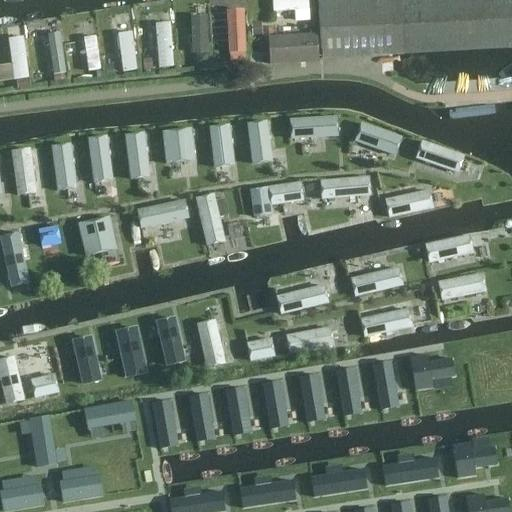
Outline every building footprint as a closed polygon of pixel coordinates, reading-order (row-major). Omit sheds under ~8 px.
[(308,0),(272,0),(273,14),(294,12),(294,23),(310,22),(308,0)] [(511,0),(316,0),(320,61),(391,57),(511,50),(511,0)] [(244,9),(227,10),(229,62),(246,61),(244,9)] [(207,16),(191,16),(192,53),(208,53),(207,16)] [(155,24),(158,68),(174,67),(170,22),(155,24)] [(262,36),(261,22),(251,23),(252,37),(262,36)] [(117,33),(122,73),(137,71),(132,31),(117,33)] [(60,32),(46,34),(53,84),(65,82),(64,74),(66,74),(60,32)] [(317,62),(315,35),(268,38),(270,65),(317,62)] [(30,88),(23,36),(7,38),(8,41),(4,41),(5,51),(9,51),(11,64),(0,65),(0,81),(13,80),(13,81),(16,80),(17,90),(30,88)] [(96,36),(83,38),(88,72),(95,71),(96,79),(102,78),(101,70),(100,70),(96,36)] [(152,70),(151,59),(142,60),(143,71),(152,70)] [(113,64),(105,65),(106,77),(114,76),(113,64)] [(289,122),(291,140),(337,137),(336,119),(289,122)] [(253,166),(271,163),(265,123),(247,125),(253,166)] [(401,139),(361,125),(355,143),(395,157),(401,139)] [(215,169),(233,167),(228,127),(210,129),(215,169)] [(190,130),(162,134),(166,165),(180,164),(179,156),(193,155),(190,130)] [(142,135),(125,137),(131,181),(148,179),(142,135)] [(88,141),(94,184),(111,182),(105,139),(88,141)] [(421,143),(416,160),(457,175),(463,158),(421,143)] [(75,190),(69,146),(52,148),(58,192),(75,190)] [(36,195),(30,150),(10,153),(16,198),(36,195)] [(370,196),(368,180),(320,184),(322,201),(370,196)] [(300,185),(268,189),(270,206),(302,202),(300,185)] [(432,209),(428,192),(385,202),(389,219),(432,209)] [(223,243),(212,196),(195,200),(206,247),(223,243)] [(137,213),(141,229),(188,219),(184,203),(137,213)] [(108,219),(78,225),(86,258),(100,254),(99,248),(114,245),(108,219)] [(27,278),(17,234),(0,238),(0,242),(9,282),(27,278)] [(425,247),(428,264),(472,254),(468,237),(425,247)] [(350,281),(354,298),(401,287),(397,270),(350,281)] [(484,293),(481,276),(438,285),(441,302),(484,293)] [(276,299),(280,316),(327,304),(323,288),(276,299)] [(360,322),(363,339),(411,328),(407,312),(360,322)] [(156,324),(166,367),(183,363),(173,320),(156,324)] [(196,327),(206,369),(223,365),(213,323),(196,327)] [(116,334),(126,379),(145,374),(135,330),(116,334)] [(286,338),(289,355),(332,347),(329,330),(286,338)] [(73,343),(83,386),(99,382),(89,339),(73,343)] [(246,346),(250,363),(273,358),(270,341),(246,346)] [(428,356),(408,359),(414,393),(432,390),(433,391),(453,388),(452,379),(456,379),(452,358),(430,362),(428,356)] [(23,402),(12,359),(0,362),(0,381),(6,406),(23,402)] [(391,364),(372,366),(380,414),(398,412),(391,364)] [(354,368),(336,371),(343,419),(361,416),(354,368)] [(317,376),(299,379),(307,425),(324,423),(317,376)] [(30,383),(34,399),(57,394),(53,377),(30,383)] [(282,382),(264,385),(271,431),(289,428),(282,382)] [(244,387),(225,391),(233,439),(254,434),(244,387)] [(208,394),(189,397),(196,445),(215,442),(208,394)] [(170,401),(152,404),(159,451),(178,448),(170,401)] [(130,403),(82,411),(86,431),(133,424),(130,403)] [(49,416),(28,420),(36,470),(57,467),(49,416)] [(475,471),(498,467),(495,446),(490,447),(489,438),(472,441),(472,443),(451,446),(456,481),(476,478),(475,471)] [(384,489),(440,480),(436,458),(381,467),(384,489)] [(136,464),(123,464),(123,478),(136,478),(136,464)] [(313,500),(367,491),(364,469),(309,478),(313,500)] [(99,476),(58,483),(61,506),(103,499),(99,476)] [(242,511),(296,502),(293,480),(238,489),(242,511)] [(38,487),(0,492),(0,504),(1,511),(19,511),(42,508),(38,487)] [(169,511),(224,511),(222,492),(167,501),(169,511)] [(485,494),(464,498),(466,511),(511,511),(509,498),(486,502),(485,494)] [(448,511),(446,497),(426,500),(428,511),(448,511)] [(409,511),(408,503),(390,506),(390,511),(409,511)]
